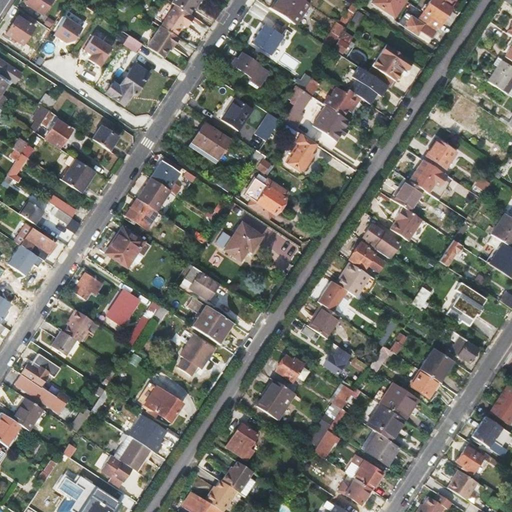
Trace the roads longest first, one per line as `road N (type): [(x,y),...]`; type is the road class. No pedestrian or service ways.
road 1 (residential): [(147,511),(487,0)]
road 2 (residential): [(0,364),(241,0)]
road 3 (residential): [(392,511),(511,332)]
